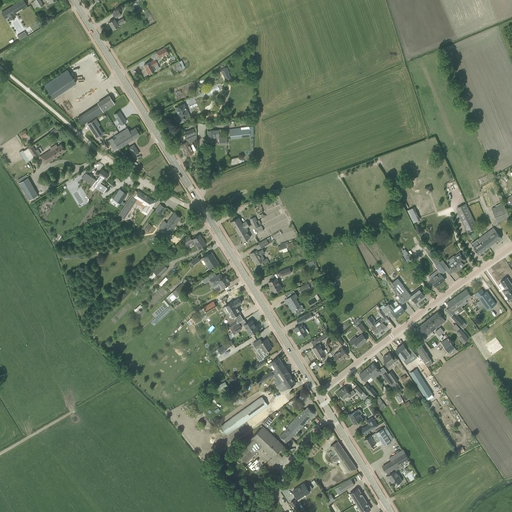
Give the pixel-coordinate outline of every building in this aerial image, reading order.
[(10,15),(13,14),(14,14),(19,11),(19,10),(32,3),(30,0),(23,0),(7,9),(10,15)] [(39,0),(34,0),(33,1),(38,8),(43,5),(39,0)] [(112,13),(115,19),(121,15),(119,12),(118,10),(112,13)] [(123,18),(116,22),(114,19),(108,22),(112,29),(125,22),(123,18)] [(24,31),(19,35),(17,36),(19,40),(21,38),(26,35),(24,31)] [(147,70),(146,70),(148,74),(154,70),(154,71),(159,68),(156,64),(157,63),(156,62),(161,58),(161,57),(168,53),(165,48),(156,52),(158,58),(155,60),(155,59),(150,62),(144,65),(147,70)] [(178,62),(171,66),(175,73),(182,69),(184,68),(181,60),(178,62)] [(52,98),(75,82),(66,68),(43,84),(52,98)] [(205,91),(207,96),(219,90),(217,85),(205,91)] [(97,103),(103,111),(114,104),(109,95),(97,103)] [(188,112),(184,103),(175,107),(179,117),(174,119),(176,123),(190,117),(188,112)] [(119,111),(114,114),(117,119),(119,122),(121,120),(123,123),(126,122),(122,116),(119,111)] [(95,118),(87,123),(96,138),(100,136),(97,131),(100,129),(98,126),(100,125),(95,118)] [(241,128),(229,129),(230,139),(253,137),(252,126),(241,127),(241,128)] [(50,133),(53,137),(59,131),(56,128),(50,133)] [(112,138),(107,140),(113,150),(116,148),(117,147),(118,147),(118,148),(140,135),(135,128),(129,131),(127,128),(115,136),(116,138),(113,140),(112,138)] [(212,130),(207,130),(207,141),(212,141),(214,141),(214,138),(218,138),(219,137),(219,130),(212,130)] [(191,142),(196,140),(196,134),(186,138),(187,142),(181,145),(186,156),(193,152),(190,146),(192,144),(191,142)] [(40,156),(45,164),(61,153),(65,151),(61,144),(57,146),(56,144),(52,147),(50,148),(51,149),(40,156)] [(22,150),(19,152),(26,163),(34,158),(34,159),(38,156),(31,145),(27,148),(22,151),(22,150)] [(107,187),(100,183),(103,178),(104,179),(108,173),(101,168),(97,174),(99,175),(96,180),(85,173),(81,178),(103,193),(107,187)] [(76,176),(64,183),(66,187),(78,179),(76,176)] [(19,183),(29,200),(38,195),(28,177),(19,183)] [(113,195),(111,199),(112,199),(120,204),(122,201),(127,194),(119,189),(114,196),(113,195)] [(138,191),(134,196),(136,197),(137,198),(135,202),(139,205),(141,201),(146,205),(142,211),(146,214),(150,208),(151,208),(155,202),(144,195),(141,193),(138,191)] [(131,194),(120,212),(124,215),(136,197),(134,196),(131,194)] [(38,209),(46,204),(43,200),(35,205),(38,209)] [(464,204),(457,208),(459,213),(458,214),(467,232),(478,227),(467,203),(464,204)] [(491,208),(495,218),(497,223),(509,218),(503,203),(491,208)] [(159,204),(154,211),(160,215),(165,208),(159,204)] [(412,223),(418,220),(413,207),(407,209),(412,223)] [(159,227),(167,234),(181,217),(174,212),(166,222),(164,221),(159,227)] [(238,233),(246,228),(249,226),(246,221),(242,223),(238,217),(231,221),(238,233)] [(246,228),(238,233),(243,241),(250,238),(246,232),(248,231),(246,228)] [(480,243),(473,248),(479,255),(501,238),(493,228),(482,236),(482,237),(478,240),(480,243)] [(192,239),(191,240),(195,246),(196,246),(199,249),(201,247),(206,244),(199,235),(195,237),(192,239)] [(182,241),(184,245),(191,240),(188,236),(182,241)] [(259,244),(261,248),(273,242),(270,238),(259,244)] [(424,244),(422,246),(428,253),(430,251),(424,244)] [(254,261),(256,264),(257,263),(257,264),(260,262),(262,265),(268,262),(265,258),(264,258),(262,254),(264,253),(262,249),(257,252),(256,250),(250,254),(253,258),(254,257),(255,260),(254,261)] [(428,253),(427,254),(436,265),(437,265),(442,272),(443,272),(445,270),(439,263),(439,262),(432,253),(431,251),(430,251),(428,253)] [(203,257),(210,268),(217,263),(211,252),(203,257)] [(449,265),(455,272),(464,265),(462,263),(465,260),(460,252),(456,255),(458,258),(449,265)] [(198,256),(190,261),(193,264),(193,265),(200,260),(198,256)] [(439,262),(439,263),(445,270),(448,268),(441,260),(439,262)] [(152,272),(159,278),(168,268),(162,262),(152,272)] [(280,272),(276,274),(278,277),(281,275),(282,276),(291,272),(289,267),(280,271),(280,272)] [(430,279),(433,282),(436,286),(445,279),(439,272),(430,279)] [(227,279),(225,276),(222,278),(219,273),(211,278),(210,275),(202,280),(204,283),(209,281),(211,285),(215,282),(216,284),(218,283),(221,288),(222,288),(223,288),(226,286),(230,283),(229,282),(230,282),(228,279),(227,279)] [(161,286),(167,279),(165,276),(158,283),(161,286)] [(507,277),(500,281),(505,289),(503,291),(509,300),(511,297),(511,284),(511,285),(507,277)] [(268,282),(274,292),(281,288),(276,278),(268,282)] [(397,288),(396,289),(406,301),(409,299),(406,296),(409,293),(402,285),(405,283),(402,279),(399,281),(398,282),(395,278),(391,281),(395,286),(397,288)] [(169,295),(168,296),(173,300),(176,298),(177,299),(184,293),(183,292),(187,287),(182,282),(169,295)] [(299,288),(301,292),(311,288),(308,283),(299,288)] [(410,295),(412,298),(415,302),(424,295),(419,288),(410,295)] [(406,301),(396,289),(395,290),(394,291),(393,291),(403,303),(406,301)] [(465,300),(471,296),(467,289),(447,303),(453,312),(467,302),(465,300)] [(478,297),(487,310),(496,304),(487,291),(478,297)] [(295,293),(284,300),(286,304),(287,303),(292,310),(300,306),(295,298),(297,297),(295,293)] [(226,306),(233,317),(240,313),(236,306),(241,302),(239,298),(233,301),(226,306)] [(203,307),(207,312),(217,306),(214,300),(203,307)] [(395,316),(396,317),(405,310),(399,303),(394,307),(391,303),(381,310),(387,317),(390,315),(392,318),(395,316)] [(383,323),(388,319),(387,317),(381,310),(381,309),(377,312),(382,317),(375,322),(371,316),(366,320),(377,333),(385,326),(383,323)] [(313,316),(312,314),(315,313),(314,310),(297,320),(299,323),(313,316)] [(415,330),(418,333),(423,339),(441,325),(440,324),(445,320),(443,318),(438,311),(415,330)] [(455,314),(451,318),(459,326),(463,322),(455,314)] [(258,329),(252,320),(244,325),(250,334),(258,329)] [(232,327),(230,328),(234,335),(237,333),(236,331),(242,328),(242,326),(239,323),(238,323),(232,327)] [(307,333),(305,330),(306,329),(304,326),(303,327),(301,324),(294,328),(300,338),(307,333)] [(365,329),(360,324),(356,327),(361,332),(365,329)] [(435,331),(438,336),(444,332),(440,327),(435,331)] [(460,337),(459,338),(463,343),(469,339),(461,329),(456,332),(460,337)] [(316,339),(318,343),(328,337),(326,333),(316,339)] [(367,340),(364,336),(362,334),(354,340),(353,339),(349,342),(353,346),(356,344),(358,347),(367,340)] [(335,340),(340,346),(344,343),(339,337),(335,340)] [(454,348),(448,338),(441,343),(448,353),(454,348)] [(256,342),(253,344),(253,345),(256,348),(262,358),(263,358),(268,355),(266,352),(268,351),(272,348),(269,344),(270,343),(267,339),(262,342),(260,339),(256,342)] [(230,340),(217,349),(220,353),(221,355),(225,352),(224,350),(233,344),(232,342),(230,340)] [(312,348),(318,358),(320,361),(324,358),(322,356),(325,354),(319,344),(312,348)] [(403,344),(396,349),(396,350),(400,354),(406,365),(410,362),(408,358),(413,354),(407,345),(405,346),(403,344)] [(333,355),(339,362),(348,355),(342,347),(337,351),(338,351),(333,355)] [(511,351),(495,362),(501,373),(503,372),(504,373),(511,368),(511,351)] [(385,360),(383,362),(388,367),(398,359),(394,355),(392,356),(389,352),(383,357),(385,360)] [(285,367),(283,364),(279,357),(275,360),(271,362),(267,365),(269,367),(272,364),(275,369),(277,372),(285,367)] [(424,362),(418,366),(426,378),(427,377),(431,374),(432,374),(424,362)] [(359,375),(365,382),(371,377),(373,379),(381,373),(373,363),(359,375)] [(289,373),(285,366),(285,367),(277,372),(282,379),(278,381),(279,383),(280,384),(291,376),(289,373)] [(416,369),(410,373),(425,398),(426,398),(427,401),(433,397),(432,394),(416,369)] [(260,379),(262,382),(274,375),(271,371),(260,379)] [(391,371),(388,373),(394,382),(395,383),(398,381),(391,371)] [(394,382),(388,373),(387,374),(386,372),(382,375),(390,385),(394,382)] [(402,382),(410,379),(408,373),(400,376),(402,382)] [(280,384),(279,383),(276,385),(276,386),(277,386),(280,390),(283,391),(284,390),(284,391),(288,388),(296,383),(291,376),(280,384)] [(428,379),(434,390),(439,386),(433,376),(428,379)] [(364,386),(373,397),(377,394),(372,387),(370,388),(366,383),(364,386)] [(339,396),(342,400),(347,396),(349,398),(355,393),(353,390),(349,393),(345,386),(338,391),(341,395),(339,396)] [(355,388),(360,394),(363,391),(358,386),(355,388)] [(406,401),(400,387),(396,389),(399,397),(396,398),(399,404),(406,401)] [(237,393),(240,397),(246,393),(243,389),(237,393)] [(231,395),(236,402),(240,398),(236,392),(231,395)] [(373,398),(378,405),(381,403),(382,402),(378,395),(373,398)] [(220,426),(222,428),(219,430),(222,435),(225,433),(226,434),(267,405),(261,397),(220,426)] [(290,439),(314,413),(307,407),(303,412),(302,411),(289,425),(287,427),(288,427),(279,436),(283,439),(286,435),(290,439)] [(349,415),(354,424),(362,419),(360,415),(361,414),(362,413),(361,412),(361,410),(360,410),(358,409),(358,410),(349,415)] [(268,417),(263,423),(266,426),(272,420),(268,417)] [(364,434),(377,425),(374,420),(374,421),(372,417),(366,421),(368,424),(368,425),(368,426),(366,427),(366,426),(361,429),(364,434)] [(245,444),(235,455),(245,464),(255,453),(254,453),(259,447),(261,448),(262,447),(269,454),(272,457),(280,449),(284,446),(280,442),(263,426),(251,439),(245,445),(245,444)] [(368,437),(364,440),(368,447),(375,443),(380,440),(384,446),(391,442),(390,441),(393,439),(385,426),(382,428),(381,427),(375,431),(376,432),(368,437)] [(318,441),(323,445),(328,440),(324,436),(318,441)] [(335,453),(334,453),(335,454),(331,457),(335,462),(339,459),(348,473),(356,467),(338,441),(330,446),(335,453)] [(388,475),(386,476),(387,479),(389,478),(392,483),(396,480),(398,483),(402,480),(396,470),(403,466),(402,465),(409,461),(404,453),(403,454),(401,450),(389,458),(391,461),(382,466),(386,472),(388,475)] [(351,479),(338,486),(342,492),(354,484),(351,479)] [(304,483),(293,491),(295,495),(298,499),(310,492),(309,491),(312,489),(310,486),(307,488),(304,483)] [(349,493),(356,504),(364,499),(364,497),(358,488),(349,493)] [(366,511),(371,509),(365,500),(364,499),(356,504),(361,511),(366,511)] [(294,500),(291,503),(296,510),(297,511),(299,511),(301,511),(299,508),(294,500)]
